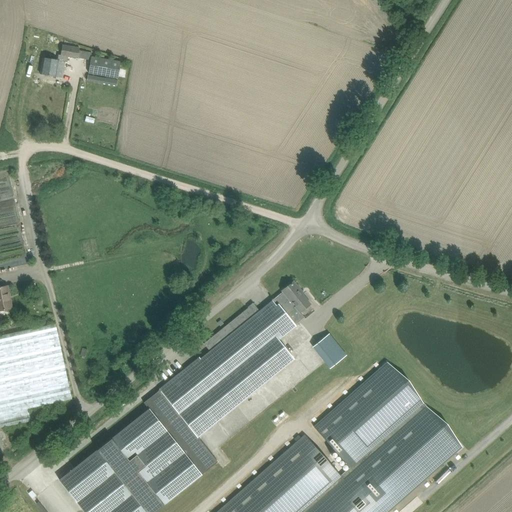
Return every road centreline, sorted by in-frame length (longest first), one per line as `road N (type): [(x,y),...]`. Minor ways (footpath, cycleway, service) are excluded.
road 1 (unclassified): [(0,483),(271,263),(304,223)]
road 2 (unclassified): [(304,223),(447,0)]
road 3 (unclassified): [(511,291),(304,223)]
